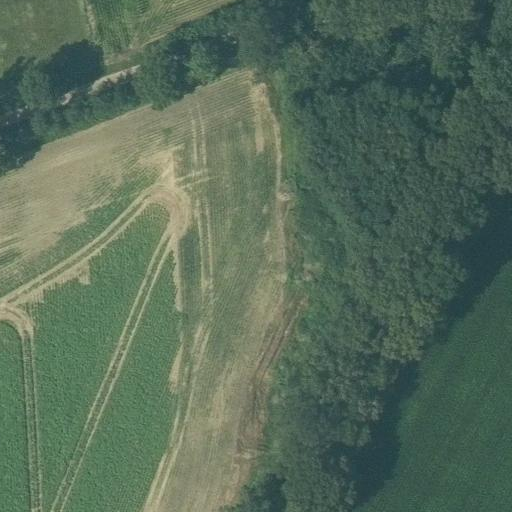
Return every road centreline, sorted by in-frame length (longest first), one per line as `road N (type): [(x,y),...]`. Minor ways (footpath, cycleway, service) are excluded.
road 1 (unclassified): [(273,511),(294,459),(511,82)]
road 2 (unclassified): [(0,119),(326,0)]
